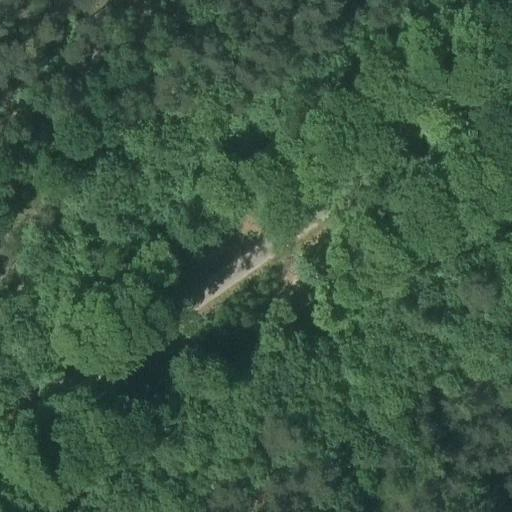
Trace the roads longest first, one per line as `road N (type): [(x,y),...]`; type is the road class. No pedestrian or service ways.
road 1 (unclassified): [(511,57),(0,428)]
road 2 (track): [(253,245),(164,0)]
